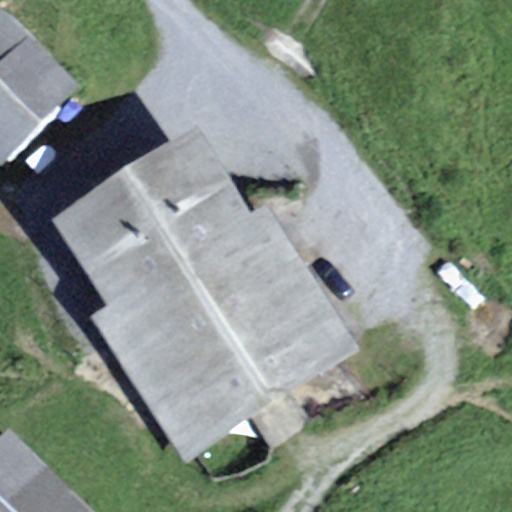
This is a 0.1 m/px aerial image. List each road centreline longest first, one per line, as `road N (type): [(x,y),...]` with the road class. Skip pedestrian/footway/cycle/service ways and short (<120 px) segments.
road 1 (track): [(165,0),(455,352),(439,397),(324,470),(291,511)]
road 2 (track): [(254,112),(316,0)]
